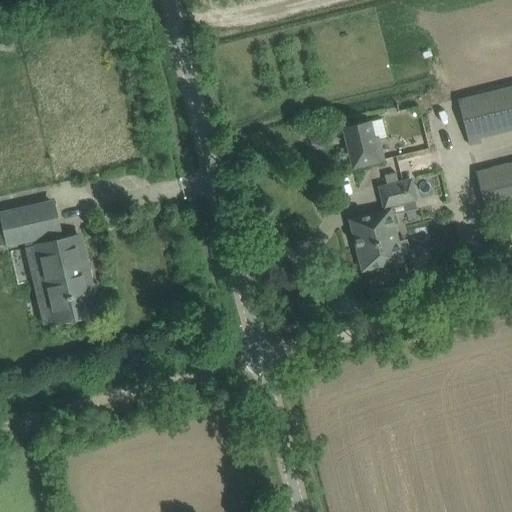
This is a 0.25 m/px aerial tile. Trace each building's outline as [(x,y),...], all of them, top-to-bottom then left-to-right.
[(511,86),(458,100),(468,141),(511,129),(511,86)] [(353,167),(372,162),(383,160),(378,139),(386,137),(382,118),(343,128),(353,167)] [(511,162),(476,172),(486,213),(511,206),(511,162)] [(385,183),(398,181),(396,171),(383,174),(385,183)] [(379,188),(384,207),(415,200),(410,180),(379,188)] [(32,207),(1,215),(7,243),(8,244),(24,240),(25,247),(24,248),(27,258),(30,271),(40,269),(52,322),(55,322),(66,319),(67,321),(83,318),(82,316),(90,314),(82,276),(88,275),(84,259),(78,235),(67,238),(58,240),(56,232),(58,232),(52,203),(32,207)] [(362,270),(382,265),(401,260),(389,210),(350,220),(355,239),(356,239),(358,246),(356,246),(362,270)]
